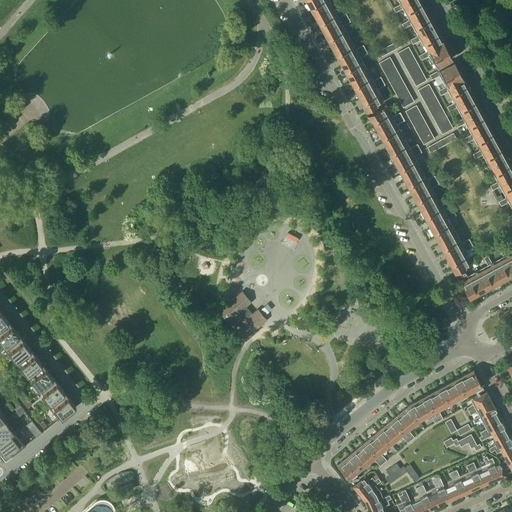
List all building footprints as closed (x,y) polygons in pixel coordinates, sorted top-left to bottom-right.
[(306,0),(367,110),(382,101),(375,88),(384,83),(380,76),(371,81),(358,57),(367,52),(363,44),(354,49),(340,25),(350,20),(346,13),(336,18),(326,0),(306,0)] [(411,19),(426,10),(420,0),(407,0),(402,3),(394,8),(396,12),(404,7),(411,19)] [(419,35),(435,26),(426,10),(411,19),(402,24),(404,27),(413,23),(419,35)] [(428,51),(444,42),(435,26),(419,35),(411,39),(413,43),(421,39),(428,51)] [(437,67),(452,58),(444,42),(428,51),(420,55),(422,59),(430,55),(437,67)] [(447,86),(463,77),(454,61),(430,74),(432,78),(440,73),(447,86)] [(456,102),(472,93),(463,77),(447,86),(439,91),(441,95),(450,90),(456,102)] [(480,109),(472,93),(456,102),(448,106),(450,111),(458,106),(465,118),(480,109)] [(391,117),(384,104),(369,113),(377,129),(402,115),(400,112),(391,117)] [(473,133),(489,125),(480,109),(465,118),(456,122),(459,127),(467,122),(473,133)] [(377,129),(386,145),(401,136),(395,124),(404,119),(402,115),(377,129)] [(498,141),(489,125),(473,133),(465,138),(467,142),(476,138),(482,149),(498,141)] [(386,145),(395,161),(419,147),(418,143),(408,148),(401,136),(386,145)] [(491,165),(506,157),(498,141),(482,149),(474,154),(476,158),(484,153),(491,165)] [(395,161),(403,176),(419,168),(412,156),(422,151),(419,147),(395,161)] [(500,181),(511,174),(511,166),(506,157),(491,165),(483,170),(485,173),(493,169),(500,181)] [(425,180),(419,168),(403,176),(412,192),(437,179),(434,175),(425,180)] [(508,197),(511,194),(511,174),(500,181),(491,186),(493,189),(502,185),(508,197)] [(412,192),(421,208),(436,200),(430,188),(439,183),(437,179),(412,192)] [(511,194),(508,197),(500,201),(503,205),(511,201),(511,203),(511,194)] [(421,208),(429,224),(454,210),(452,206),(442,211),(436,200),(421,208)] [(429,224),(438,240),(453,231),(447,220),(457,214),(454,210),(429,224)] [(460,243),(453,231),(438,240),(446,256),(471,242),(469,238),(460,243)] [(455,272),(456,271),(471,263),(464,251),(474,246),(471,242),(446,256),(455,272)] [(494,264),(502,279),(511,273),(511,259),(504,246),(500,248),(505,258),(494,264)] [(490,266),(479,272),(487,287),(502,279),(494,264),(489,255),(485,257),(490,266)] [(475,293),(487,287),(479,272),(467,278),(475,293)] [(467,278),(466,279),(464,274),(458,277),(468,295),(471,296),(475,293),(467,278)] [(256,329),(266,319),(257,309),(252,314),(245,306),(251,301),(242,291),(231,300),(230,299),(218,309),(245,341),(257,330),(256,329)] [(446,318),(439,322),(441,325),(440,325),(440,326),(441,326),(442,328),(450,324),(446,318)] [(1,324),(0,325),(0,339),(4,345),(13,338),(18,334),(12,326),(7,320),(1,324)] [(4,345),(3,346),(14,360),(24,353),(30,348),(24,340),(18,334),(13,338),(4,345)] [(24,353),(14,360),(25,375),(35,367),(41,362),(35,354),(30,348),(24,353)] [(35,367),(25,375),(30,381),(32,380),(38,387),(46,381),(52,376),(46,368),(41,362),(35,367)] [(484,388),(483,386),(473,369),(465,373),(474,388),(476,387),(478,391),(484,388)] [(451,381),(460,396),(474,388),(465,373),(451,381)] [(46,381),(38,387),(49,401),(58,395),(64,390),(57,382),(52,376),(46,381)] [(451,381),(437,388),(446,403),(460,396),(451,381)] [(446,403),(437,388),(423,396),(437,420),(442,417),(437,408),(446,403)] [(50,402),(46,404),(58,419),(76,405),(75,404),(68,397),(64,390),(58,395),(49,401),(50,402)] [(490,398),(486,390),(473,397),(476,402),(467,407),(469,410),(490,398)] [(17,395),(22,401),(27,397),(22,391),(17,395)] [(437,420),(423,396),(409,404),(420,418),(430,412),(435,421),(437,420)] [(32,404),(27,397),(22,401),(27,408),(32,404)] [(495,407),(490,398),(469,410),(465,412),(467,416),(479,409),(482,414),(495,407)] [(408,427),(420,418),(409,404),(396,414),(408,427)] [(0,424),(5,420),(8,418),(0,406),(0,424)] [(499,415),(495,407),(482,414),(473,419),(475,422),(484,418),(486,422),(499,415)] [(408,427),(396,414),(384,425),(396,438),(401,433),(408,441),(414,436),(407,428),(408,427)] [(504,423),(499,415),(486,422),(489,426),(480,431),(482,435),(504,423)] [(40,423),(43,428),(48,424),(44,419),(40,423)] [(0,424),(0,442),(14,431),(5,420),(0,424)] [(32,420),(26,424),(29,428),(35,424),(32,420)] [(493,434),(495,438),(508,431),(504,423),(482,435),(479,436),(481,440),(493,434)] [(371,435),(383,449),(396,438),(384,425),(371,435)] [(14,431),(0,442),(0,450),(5,457),(13,450),(15,453),(25,445),(14,431)] [(511,439),(511,437),(508,431),(495,438),(497,442),(489,447),(491,451),(494,449),(511,439)] [(383,449),(371,435),(358,446),(370,459),(373,457),(379,465),(386,459),(380,451),(383,449)] [(501,450),(504,454),(511,449),(511,439),(494,449),(496,452),(501,450)] [(367,462),(370,459),(358,446),(345,456),(357,470),(363,465),(366,469),(370,466),(367,462)] [(511,460),(511,449),(504,454),(506,459),(503,460),(505,464),(511,460)] [(482,468),(488,482),(497,478),(488,458),(487,455),(483,457),(487,466),(482,468)] [(357,470),(345,456),(337,463),(338,466),(340,467),(351,480),(355,476),(353,473),(357,470)] [(488,458),(497,478),(505,474),(499,460),(494,463),(492,457),(488,458)] [(480,486),(488,482),(482,468),(478,470),(476,467),(474,461),(470,463),(480,486)] [(465,476),(471,490),(480,486),(470,463),(466,464),(470,473),(465,476)] [(463,494),(471,490),(465,476),(460,478),(456,469),(452,470),(463,494)] [(448,483),(454,497),(463,494),(452,470),(449,472),(453,481),(448,483)] [(446,501),(454,497),(448,483),(444,485),(438,473),(434,475),(436,478),(446,501)] [(352,485),(354,486),(358,492),(359,493),(373,481),(375,480),(372,477),(371,478),(368,480),(364,475),(354,484),(352,485)] [(359,493),(360,494),(364,499),(378,492),(380,491),(375,485),(376,484),(381,480),(378,477),(375,480),(373,481),(359,493)] [(432,491),(438,505),(446,501),(436,478),(432,480),(435,486),(436,489),(432,491)] [(131,482),(120,487),(118,487),(121,493),(133,488),(131,482)] [(430,508),(438,505),(432,491),(427,493),(426,490),(423,484),(420,485),(430,508)] [(415,498),(421,511),(430,508),(420,485),(416,487),(420,496),(415,498)] [(411,511),(421,511),(415,498),(411,500),(405,488),(402,490),(403,493),(411,511)] [(364,499),(364,500),(368,508),(387,500),(391,498),(389,495),(384,497),(383,497),(380,491),(378,492),(364,499)] [(398,505),(401,511),(411,511),(403,493),(399,495),(403,503),(398,505)] [(114,511),(111,506),(110,503),(109,502),(107,501),(105,500),(102,499),(100,499),(97,500),(95,501),(93,502),(82,511),(114,511)] [(368,508),(369,511),(381,511),(384,511),(386,510),(384,505),(389,503),(387,500),(368,508)]
